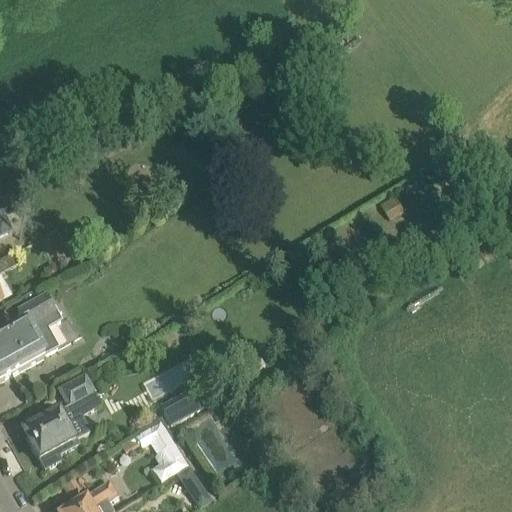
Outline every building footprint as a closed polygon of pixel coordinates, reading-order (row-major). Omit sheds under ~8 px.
[(0,241),(11,237),(3,217),(0,218),(0,241)] [(0,264),(0,278),(15,270),(10,259),(0,264)] [(54,266),(43,271),(50,284),(60,279),(54,266)] [(25,329),(6,339),(3,334),(0,335),(0,385),(1,384),(44,361),(43,359),(57,352),(46,333),(60,325),(46,299),(17,315),(25,329)] [(69,410),(59,415),(23,435),(38,464),(39,464),(45,474),(61,465),(55,455),(95,433),(87,418),(101,411),(85,381),(60,394),(69,410)] [(160,427),(149,434),(155,444),(153,445),(158,454),(171,446),(160,427)] [(178,458),(152,474),(161,487),(187,470),(178,458)] [(189,470),(176,479),(184,491),(197,482),(189,470)] [(109,488),(68,511),(111,511),(108,505),(117,500),(109,488)]
